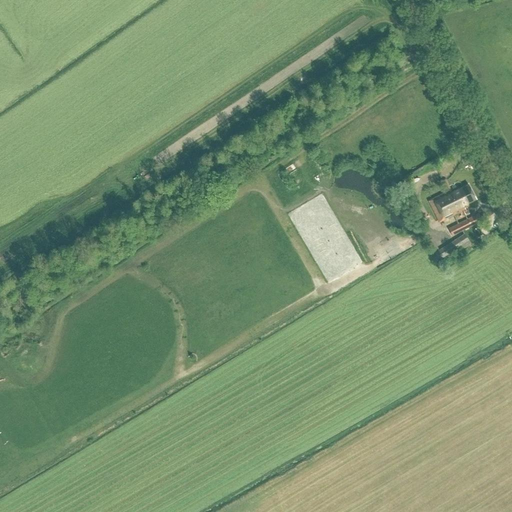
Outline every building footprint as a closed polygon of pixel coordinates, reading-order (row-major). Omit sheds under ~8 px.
[(305,154),(294,160),(297,164),(307,159),(305,154)] [(442,181),(447,192),(450,191),(451,190),(446,179),(442,181)] [(468,185),(460,189),(459,186),(451,190),(450,191),(447,192),(434,199),(444,220),(469,207),(467,204),(476,200),(468,185)] [(336,211),(334,217),(349,223),(351,217),(336,211)] [(473,217),(449,228),(453,235),(466,228),(476,223),(473,217)] [(440,262),(470,244),(464,234),(438,250),(438,251),(435,253),(440,262)] [(431,239),(426,242),(432,252),(438,248),(431,239)]
